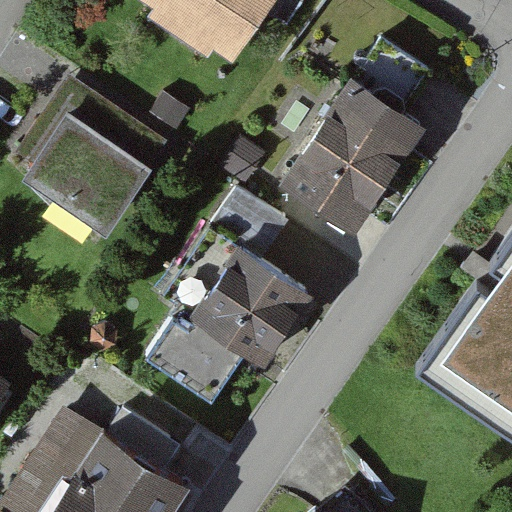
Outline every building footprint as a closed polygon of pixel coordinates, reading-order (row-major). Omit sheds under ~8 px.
[(273,0),(138,0),(135,6),(231,66),(273,0)] [(422,129),(349,78),(274,183),(347,235),(422,129)] [(166,157),(71,88),(11,171),(106,239),(166,157)] [(289,224),(239,191),(190,267),(216,284),(190,324),(266,373),(318,294),(265,260),(289,224)] [(511,228),(417,364),(511,429),(511,228)] [(95,428),(42,511),(162,511),(182,482),(95,428)]
